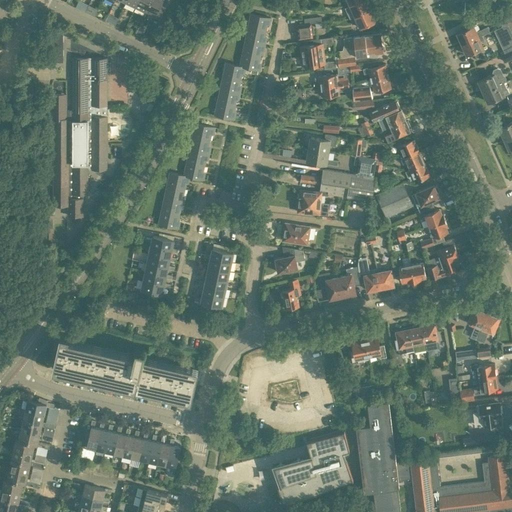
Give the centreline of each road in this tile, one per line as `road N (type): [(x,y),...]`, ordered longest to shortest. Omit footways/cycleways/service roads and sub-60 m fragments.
road 1 (tertiary): [(14,365),(123,213),(195,77)]
road 2 (residential): [(258,333),(511,281)]
road 3 (tertiary): [(489,207),(396,0)]
road 4 (residential): [(247,209),(285,14)]
road 5 (residential): [(195,77),(38,0)]
road 6 (residential): [(206,423),(67,393)]
